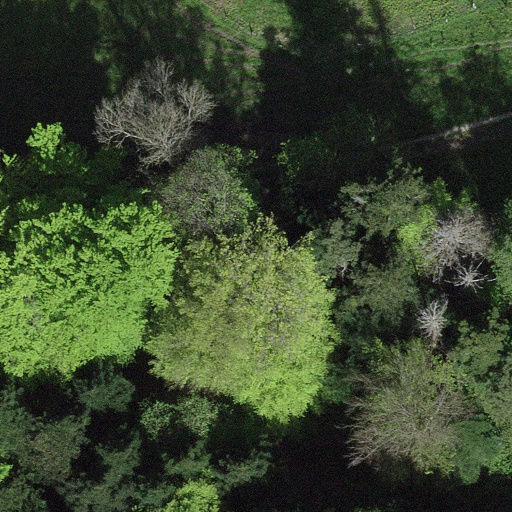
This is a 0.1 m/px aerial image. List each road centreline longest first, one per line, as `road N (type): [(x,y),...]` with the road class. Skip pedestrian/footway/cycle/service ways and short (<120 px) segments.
road 1 (track): [(511,121),(383,157),(0,234)]
road 2 (track): [(0,339),(511,346)]
road 3 (track): [(0,433),(356,511)]
